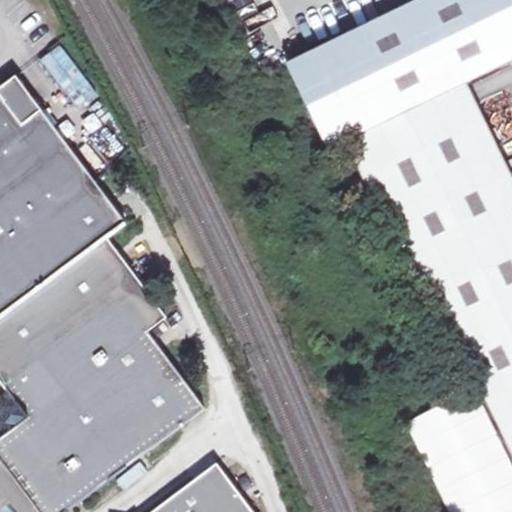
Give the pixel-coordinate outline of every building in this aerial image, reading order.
[(358,135),(466,359),(511,453),(511,208),(454,89),(467,83),(511,61),(511,0),(419,0),(289,64),(330,149),(346,141),(358,135)] [(210,53),(220,48),(198,11),(175,25),(173,22),(165,26),(185,63),(209,51),(210,53)] [(60,44),(40,59),(76,108),(97,93),(60,44)] [(0,257),(76,201),(96,186),(15,78),(0,89),(0,257)] [(454,89),(511,208),(511,176),(467,83),(454,89)] [(358,135),(346,141),(454,365),(466,359),(358,135)] [(0,338),(118,252),(108,238),(126,225),(96,186),(76,201),(0,257),(0,338)] [(0,382),(5,390),(147,291),(118,252),(0,338),(0,382)] [(147,291),(5,390),(3,404),(2,413),(1,422),(0,426),(0,461),(37,511),(67,511),(205,409),(148,332),(167,318),(147,291)] [(251,511),(215,464),(151,511),(251,511)]
